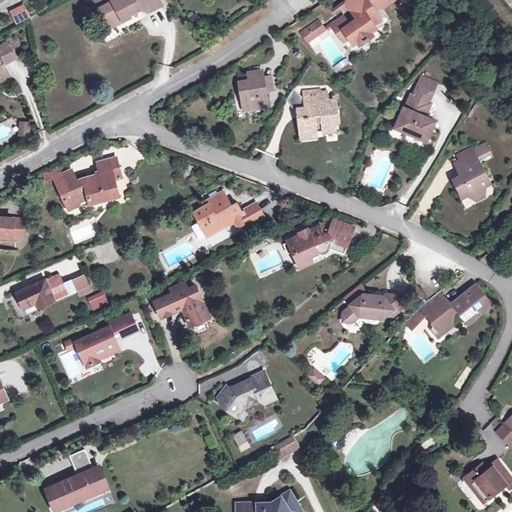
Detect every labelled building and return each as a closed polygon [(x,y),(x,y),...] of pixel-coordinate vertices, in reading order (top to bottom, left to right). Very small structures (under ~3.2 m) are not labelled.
[(111,0),(112,1),(93,11),(97,19),(98,18),(103,27),(112,22),(113,26),(129,17),(128,14),(137,9),(147,13),(153,10),(147,0),(111,0)] [(347,0),(345,2),(356,18),(349,24),(343,15),(332,24),(342,38),(347,35),(349,38),(353,44),(357,42),(359,44),(364,41),(364,42),(368,39),(368,38),(372,35),(371,32),(377,28),(374,25),(371,20),(378,15),(375,9),(388,0),(347,0)] [(16,23),(29,16),(23,3),(10,9),(16,23)] [(381,20),(378,15),(371,20),(374,25),(381,20)] [(325,29),(318,19),(302,31),(308,40),(325,29)] [(0,45),(0,79),(0,80),(9,76),(3,64),(14,57),(6,42),(0,45)] [(248,80),(238,82),(243,111),(267,107),(264,92),(262,77),(261,73),(248,76),(248,80)] [(269,76),(262,77),(264,92),(272,91),(269,76)] [(417,85),(412,96),(427,102),(431,91),(417,85)] [(302,118),(301,111),(305,110),(304,100),(302,101),(290,92),(283,103),(296,111),(298,111),(298,118),(302,118)] [(305,110),(301,111),(302,118),(298,118),(300,129),(301,129),(303,138),(309,138),(309,136),(315,135),(315,132),(322,132),(322,133),(334,132),(333,121),(337,121),(335,101),(327,102),(326,94),(320,94),(319,92),(304,93),(304,100),(305,110)] [(405,108),(403,107),(394,128),(427,141),(435,121),(425,116),(431,103),(427,102),(412,96),(410,95),(405,108)] [(168,110),(158,111),(159,122),(168,121),(168,110)] [(30,136),(30,121),(19,121),(19,136),(30,136)] [(468,173),(463,176),(455,180),(465,200),(475,194),(483,190),(492,184),(479,160),(480,160),(477,153),(456,164),(460,171),(465,168),(468,173)] [(115,157),(97,162),(99,171),(118,166),(115,157)] [(57,183),(56,183),(68,210),(88,200),(89,203),(112,197),(110,188),(115,187),(113,178),(121,176),(118,166),(99,171),(95,172),(96,175),(82,179),(75,182),(69,169),(54,176),(57,183)] [(465,168),(460,171),(463,176),(468,173),(465,168)] [(483,190),(475,194),(480,201),(487,197),(483,190)] [(208,204),(194,212),(204,231),(214,226),(216,231),(234,220),(239,228),(248,222),(251,226),(264,218),(256,203),(242,210),(240,211),(235,202),(227,207),(225,203),(228,202),(223,192),(206,201),(208,204)] [(0,237),(12,238),(14,219),(0,217),(0,237)] [(23,219),(14,219),(12,238),(22,239),(23,219)] [(216,231),(214,226),(204,231),(207,236),(216,231)] [(349,230),(336,226),(334,231),(346,236),(349,230)] [(289,239),(290,241),(282,245),(286,254),(293,254),(293,258),(294,262),(296,265),(298,267),(315,253),(317,255),(320,255),(323,254),(324,253),(325,251),(342,258),(350,238),(346,236),(334,231),(329,230),(326,238),(320,236),(322,231),(317,230),(313,229),(308,230),(305,231),(309,240),(301,243),(298,235),(289,239)] [(297,234),(298,235),(301,243),(309,240),(305,231),(305,230),(297,234)] [(59,273),(44,279),(15,292),(22,307),(36,301),(39,307),(54,301),(68,294),(63,282),(59,273)] [(83,273),(71,279),(76,290),(78,295),(91,289),(83,273)] [(71,279),(63,282),(68,294),(76,290),(71,279)] [(185,283),(172,289),(174,294),(176,298),(180,296),(179,294),(188,290),(185,283)] [(350,303),(350,304),(343,311),(342,316),(346,321),(350,321),(358,314),(361,315),(364,312),(375,313),(377,316),(381,317),(384,314),(392,315),(399,309),(400,294),(385,293),(382,296),(377,295),(374,298),(368,297),(366,294),(362,293),(363,288),(359,283),(343,296),(350,303)] [(418,285),(411,290),(418,301),(425,296),(418,285)] [(174,294),(155,303),(161,317),(175,311),(177,312),(182,310),(183,307),(186,313),(185,313),(191,327),(210,318),(197,286),(188,290),(179,294),(180,296),(176,298),(174,294)] [(489,304),(476,287),(448,309),(442,302),(425,315),(432,322),(430,330),(437,337),(445,331),(446,324),(453,325),(454,314),(458,311),(466,322),(489,304)] [(93,310),(110,304),(104,290),(88,296),(93,310)] [(436,294),(430,299),(419,307),(425,315),(442,302),(436,294)] [(416,312),(410,318),(415,324),(422,317),(416,312)] [(110,327),(77,343),(78,346),(88,367),(101,361),(98,355),(108,350),(114,352),(120,350),(114,335),(120,333),(123,338),(139,330),(131,314),(109,324),(110,327)] [(410,318),(404,324),(409,329),(415,324),(410,318)] [(73,341),(67,343),(70,349),(76,347),(73,341)] [(108,350),(98,355),(101,361),(115,354),(114,352),(108,350)] [(315,366),(306,374),(318,386),(327,378),(315,366)] [(276,399),(264,373),(250,379),(251,381),(242,385),(243,387),(233,392),(231,394),(228,399),(221,394),(218,399),(220,404),(233,413),(238,407),(242,410),(245,406),(259,399),(265,404),(276,399)] [(225,389),(221,394),(228,399),(231,394),(225,389)] [(238,407),(233,413),(237,416),(242,410),(238,407)] [(511,431),(504,424),(496,432),(508,446),(511,442),(511,431)] [(234,436),(239,445),(246,441),(241,433),(234,436)] [(293,435),(280,442),(286,454),(299,447),(293,435)] [(246,441),(239,445),(242,449),(248,446),(246,441)] [(280,442),(273,446),(280,458),(286,454),(280,442)] [(64,481),(50,487),(57,503),(71,497),(68,492),(77,488),(81,498),(100,490),(98,486),(92,474),(91,470),(94,469),(85,448),(70,454),(79,474),(75,476),(75,474),(69,477),(71,481),(65,483),(64,481)] [(487,470),(482,463),(463,478),(476,493),(483,502),(489,497),(505,484),(508,488),(511,484),(511,479),(497,459),(490,464),(491,466),(487,470)] [(99,471),(92,474),(98,486),(105,483),(99,471)] [(81,498),(77,488),(68,492),(71,497),(57,503),(59,508),(81,498)] [(257,503),(241,503),(241,511),(301,511),(289,491),(270,503),(264,503),(257,503)]
